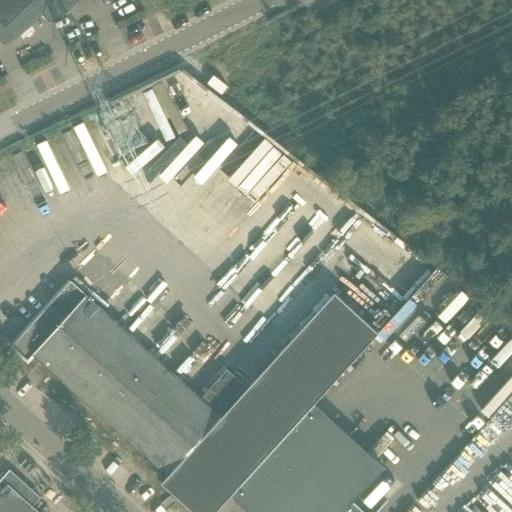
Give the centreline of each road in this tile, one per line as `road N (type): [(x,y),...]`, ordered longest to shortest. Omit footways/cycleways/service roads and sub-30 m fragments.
road 1 (unknown): [(0,297),(116,212),(158,223),(264,308)]
road 2 (unclassified): [(0,133),(259,0)]
road 3 (unclassified): [(120,511),(0,402)]
